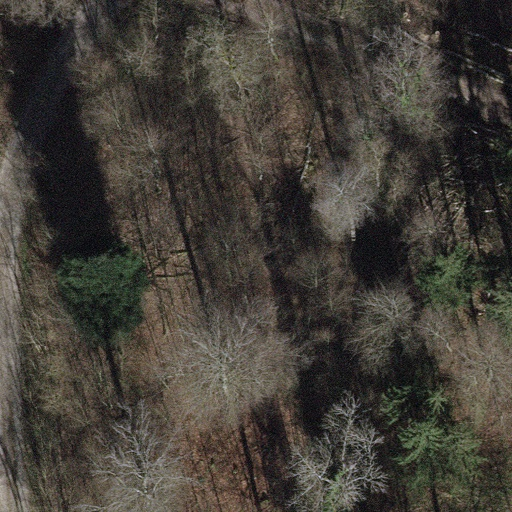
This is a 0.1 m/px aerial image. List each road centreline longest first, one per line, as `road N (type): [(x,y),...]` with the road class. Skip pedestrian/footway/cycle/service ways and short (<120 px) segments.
road 1 (track): [(13,511),(6,253),(26,140),(60,68),(111,0)]
road 2 (track): [(511,116),(253,0)]
